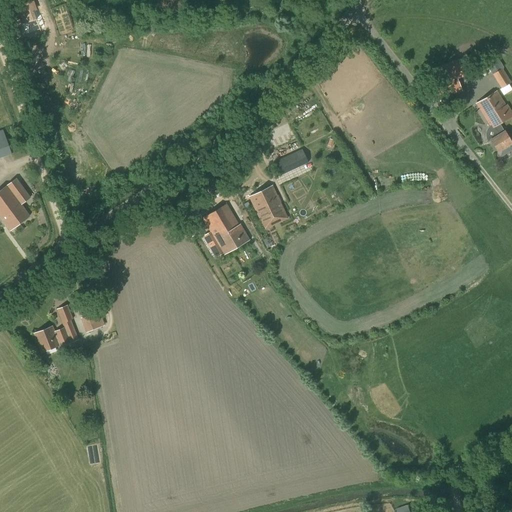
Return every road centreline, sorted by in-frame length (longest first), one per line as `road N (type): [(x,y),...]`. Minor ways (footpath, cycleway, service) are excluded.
road 1 (tertiary): [(0,298),(235,131),(361,0)]
road 2 (track): [(66,249),(0,49)]
